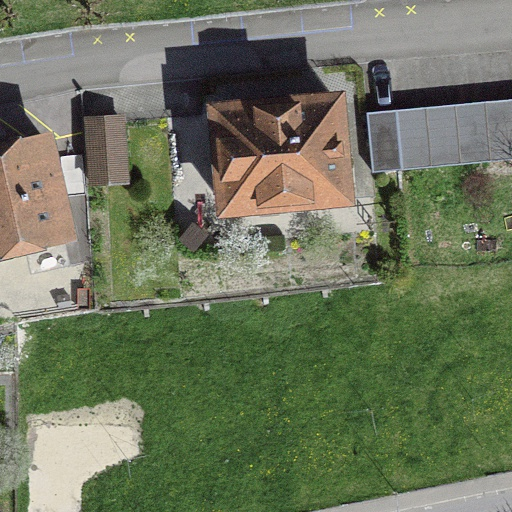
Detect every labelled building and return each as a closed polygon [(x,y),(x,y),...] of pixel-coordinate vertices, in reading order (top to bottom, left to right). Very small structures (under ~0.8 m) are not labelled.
[(511,99),(396,110),(401,170),(511,159),(511,99)] [(217,112),(225,208),(344,197),(335,102),(217,112)] [(401,170),(396,110),(366,113),(371,172),(401,170)] [(87,123),(91,184),(126,182),(122,121),(87,123)] [(0,259),(11,256),(18,246),(67,235),(46,141),(14,149),(2,137),(0,137),(0,259)]
